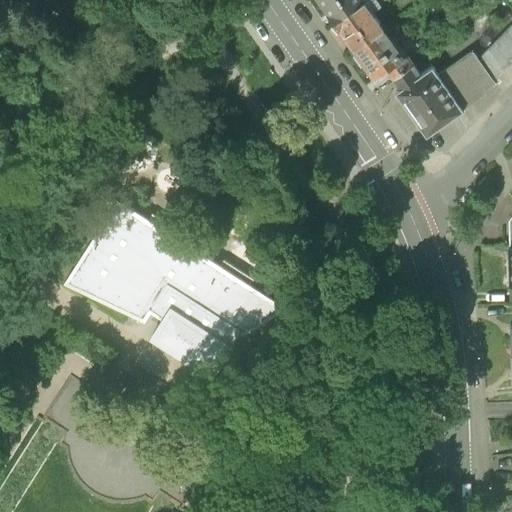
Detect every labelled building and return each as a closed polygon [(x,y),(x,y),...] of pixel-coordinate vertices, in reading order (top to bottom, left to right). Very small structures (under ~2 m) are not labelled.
[(357,0),(319,0),(332,18),(357,0)] [(357,0),(332,18),(352,46),(384,25),(365,0),(357,0)] [(511,23),(477,58),(492,79),(504,72),(503,69),(511,63),(511,58),(511,59),(511,58),(511,23)] [(399,47),(384,25),(352,46),(374,78),(389,68),(394,75),(409,63),(413,60),(403,45),(399,47)] [(472,51),(438,74),(462,108),(484,92),(482,89),(494,81),(492,79),(477,58),(472,51)] [(417,74),(409,63),(394,75),(401,85),(396,89),(427,133),(462,108),(438,74),(431,64),(417,74)] [(243,335),(286,307),(250,284),(254,277),(224,259),(220,265),(189,246),(176,238),(179,233),(152,216),(149,221),(118,202),(67,282),(144,321),(149,313),(163,322),(180,296),(237,333),(243,335)] [(237,333),(180,296),(163,322),(154,336),(211,373),(237,333)]
